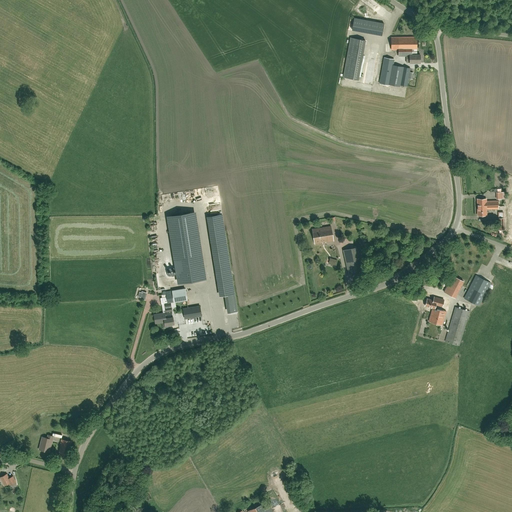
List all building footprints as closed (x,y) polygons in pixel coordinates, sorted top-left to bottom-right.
[(350,29),(380,35),(382,22),(352,17),(350,29)] [(420,55),(417,55),(417,37),(391,37),(391,50),(398,50),(398,56),(406,56),(406,62),(410,62),(410,63),(420,63),(420,55)] [(358,79),(364,49),(365,40),(351,38),(349,46),(344,77),(358,79)] [(369,54),(366,68),(374,70),(377,56),(369,54)] [(380,83),(389,85),(389,84),(400,86),(400,85),(407,86),(408,78),(410,72),(410,68),(393,65),(394,59),(384,58),(380,83)] [(498,201),(486,201),(486,199),(477,199),(477,207),(483,207),(483,206),(486,206),(486,209),(487,209),(498,209),(498,201)] [(487,209),(486,209),(486,206),(483,206),(483,207),(477,207),(478,215),(487,215),(487,209)] [(196,212),(168,216),(178,283),(206,279),(196,212)] [(333,241),(331,227),(313,229),(315,244),(333,241)] [(343,250),(349,275),(365,271),(360,247),(343,250)] [(326,265),(335,268),(337,260),(328,257),(326,265)] [(452,276),(444,292),(455,298),(463,281),(452,276)] [(479,306),(491,283),(476,276),(464,298),(479,306)] [(163,313),(154,315),(155,323),(162,322),(163,328),(170,327),(169,325),(174,324),(171,307),(171,303),(176,302),(187,300),(185,289),(166,292),(166,294),(161,295),(162,298),(167,297),(168,304),(165,304),(166,313),(163,313)] [(146,293),(138,291),(136,298),(144,300),(146,293)] [(225,296),(227,314),(238,312),(235,295),(225,296)] [(436,304),(442,306),(444,300),(436,297),(434,297),(433,300),(427,299),(425,306),(435,309),(436,304)] [(200,306),(183,309),(185,319),(191,318),(191,319),(195,318),(195,317),(201,316),(200,306)] [(469,311),(455,307),(445,342),(459,346),(469,311)] [(49,452),(49,449),(53,436),(48,435),(47,438),(42,437),(39,450),(49,452)] [(72,441),(61,439),(58,456),(68,458),(72,441)] [(14,477),(9,480),(7,474),(0,477),(5,486),(8,484),(10,486),(16,482),(14,477)] [(272,511),(267,501),(247,511),(272,511)]
